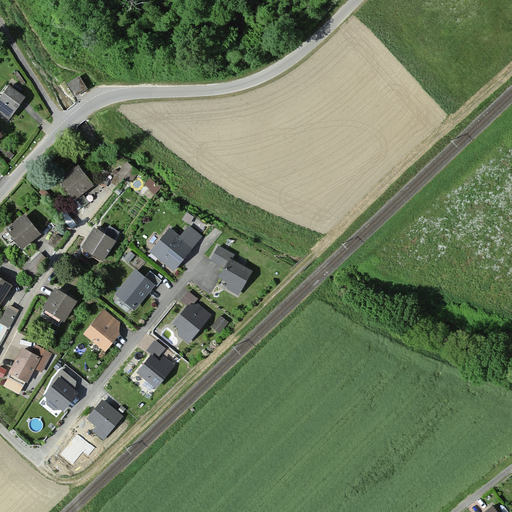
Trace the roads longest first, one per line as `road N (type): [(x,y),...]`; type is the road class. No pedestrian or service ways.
road 1 (track): [(34,455),(60,478),(98,463),(511,69)]
road 2 (residential): [(0,194),(53,131),(91,103),(265,76),(354,0)]
